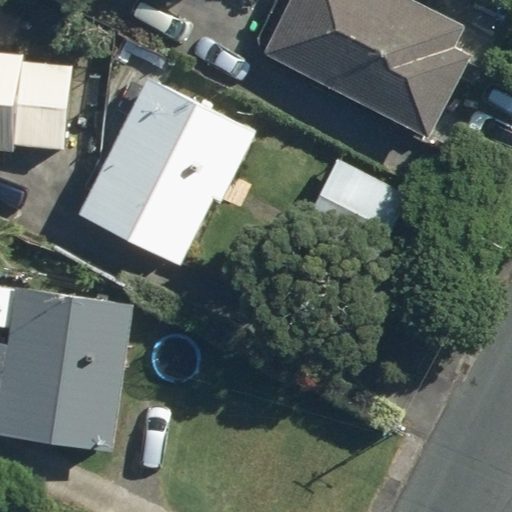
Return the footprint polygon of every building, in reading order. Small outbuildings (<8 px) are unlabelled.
[(456,48),(464,33),(488,45),(507,8),(491,0),(426,0),(423,6),(410,0),(292,0),(264,56),(428,140),(471,55),(456,48)] [(0,154),(17,155),(17,148),(69,150),(73,58),(0,54),(0,154)] [(260,134),(253,131),(150,78),(80,215),(183,267),(216,203),(224,206),(260,134)] [(338,162),(307,218),(378,257),(408,200),(338,162)] [(0,290),(0,438),(117,451),(133,305),(0,290)]
